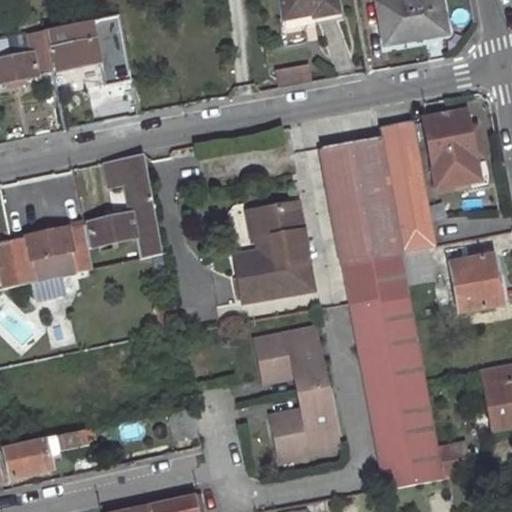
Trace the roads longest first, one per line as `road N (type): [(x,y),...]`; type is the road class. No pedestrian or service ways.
road 1 (residential): [(506,66),(0,170)]
road 2 (residential): [(29,511),(203,472),(224,450),(214,396)]
